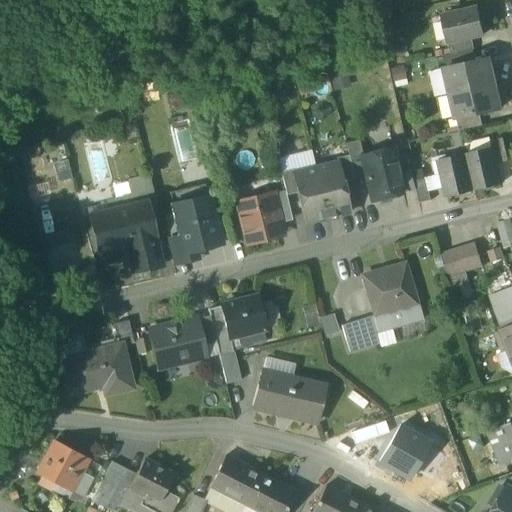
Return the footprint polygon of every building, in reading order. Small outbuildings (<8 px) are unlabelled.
[(442,16),(448,43),(471,38),(483,35),(477,8),(442,16)] [(448,43),(450,55),(473,50),(474,50),(471,38),(448,43)] [(444,57),(446,68),(475,62),(473,50),(450,55),(444,57)] [(444,69),(450,94),(494,84),(488,59),(475,62),(446,68),(444,69)] [(450,94),(444,69),(428,72),(434,98),(450,94)] [(500,109),(494,84),(450,94),(456,119),(479,114),(500,109)] [(456,119),(459,131),(460,131),(482,126),(479,114),(456,119)] [(492,149),(496,164),(508,162),(502,138),(491,141),(492,149)] [(347,156),(353,179),(365,176),(360,157),(362,156),(358,141),(345,144),(347,156)] [(392,149),(375,153),(382,157),(394,155),(392,149)] [(492,149),(465,155),(473,191),(501,184),(496,164),(492,149)] [(276,159),(280,172),(292,169),(293,173),(314,168),(310,151),(276,159)] [(365,176),(371,201),(403,194),(403,192),(398,174),(394,155),(382,157),(375,153),(362,156),(360,157),(365,176)] [(446,197),(473,191),(465,155),(438,162),(441,175),(444,189),(446,197)] [(337,162),(341,182),(353,179),(347,156),(335,159),(336,163),(337,162)] [(336,163),(314,168),(293,173),(292,173),(297,193),(305,224),(327,218),(349,213),(341,182),(337,162),(336,163)] [(284,192),(285,196),(297,193),(292,173),(293,173),(292,169),(280,172),(284,192)] [(403,192),(415,189),(414,181),(411,171),(398,174),(403,192)] [(121,196),(124,210),(127,210),(143,206),(144,207),(155,204),(148,175),(126,180),(130,194),(121,196)] [(441,175),(425,178),(429,193),(444,189),(441,175)] [(425,178),(414,181),(415,189),(419,204),(431,202),(429,193),(425,178)] [(46,182),(27,187),(32,206),(51,201),(46,182)] [(172,209),(173,209),(208,200),(205,185),(169,194),(172,209)] [(271,196),(278,224),(291,220),(285,196),(284,192),(271,195),(271,196)] [(238,204),(247,241),(280,233),(278,224),(271,196),(238,204)] [(218,243),(208,200),(173,209),(180,236),(180,238),(191,235),(194,249),(197,248),(218,243)] [(145,214),(151,235),(162,233),(155,204),(144,207),(145,214)] [(143,206),(127,210),(129,217),(145,214),(144,207),(143,206)] [(128,243),(134,270),(158,264),(151,235),(145,214),(129,217),(127,210),(124,210),(93,218),(101,249),(128,243)] [(511,225),(511,220),(495,224),(502,250),(511,247),(511,225)] [(167,239),(174,267),(200,261),(197,248),(194,249),(191,235),(180,238),(180,236),(167,239)] [(440,255),(448,278),(466,272),(482,267),(475,244),(440,255)] [(482,253),(484,263),(502,260),(501,250),(482,253)] [(363,280),(374,316),(374,317),(416,306),(404,264),(386,269),(387,273),(363,280)] [(466,272),(448,278),(452,291),(470,285),(466,272)] [(502,331),(511,326),(511,307),(506,291),(489,297),(501,331),(502,331)] [(262,330),(265,329),(259,305),(257,297),(219,307),(225,329),(212,332),(215,345),(218,354),(218,356),(231,353),(228,338),(262,330)] [(270,303),(259,305),(265,329),(276,327),(270,303)] [(318,320),(314,304),(301,307),(307,330),(320,326),(318,320)] [(421,321),(416,306),(374,317),(374,316),(370,317),(375,333),(391,329),(421,321)] [(208,316),(209,321),(212,332),(225,329),(219,307),(207,310),(208,316)] [(208,316),(178,324),(179,329),(196,325),(209,321),(208,316)] [(333,316),(318,320),(320,326),(323,338),(338,334),(333,316)] [(340,326),(348,353),(378,343),(375,333),(370,317),(340,326)] [(121,345),(121,346),(133,344),(133,341),(128,321),(113,325),(118,346),(121,345)] [(215,345),(212,332),(209,321),(196,325),(201,348),(215,345)] [(149,331),(158,368),(160,368),(158,363),(184,357),(185,362),(204,357),(201,348),(196,325),(179,329),(178,324),(149,331)] [(511,326),(502,331),(510,351),(511,356),(511,326)] [(391,329),(375,333),(378,343),(379,349),(395,345),(391,329)] [(231,353),(233,352),(265,344),(262,330),(228,338),(231,353)] [(142,339),(133,341),(133,344),(137,358),(146,356),(142,339)] [(102,387),(104,395),(131,389),(121,346),(121,345),(118,346),(62,359),(71,395),(102,387)] [(201,348),(204,357),(218,354),(215,345),(201,348)] [(511,356),(510,351),(496,356),(501,370),(511,374),(511,356)] [(218,356),(225,385),(240,381),(233,352),(231,353),(218,356)] [(160,368),(185,362),(184,357),(158,363),(160,368)] [(262,372),(289,379),(292,365),(265,358),(262,372)] [(253,408),(316,423),(324,387),(289,379),(262,372),(253,408)] [(384,421),(349,433),(353,445),(388,433),(384,421)] [(511,423),(503,426),(511,449),(511,423)] [(429,444),(399,426),(378,463),(408,480),(429,444)] [(503,464),(511,460),(511,449),(503,426),(490,431),(503,464)] [(41,477),(66,490),(76,473),(80,475),(81,472),(88,460),(53,442),(36,474),(41,477)] [(225,493),(245,503),(259,476),(247,470),(248,469),(225,458),(209,487),(224,495),(225,493)] [(128,489),(129,489),(144,497),(146,493),(160,500),(164,493),(173,476),(143,461),(136,475),(128,489)] [(90,501),(104,508),(125,470),(111,462),(90,501)] [(136,475),(125,470),(104,508),(111,511),(116,511),(119,508),(122,501),(129,489),(128,489),(136,475)] [(66,490),(41,477),(36,486),(50,493),(51,491),(71,502),(80,501),(93,479),(81,472),(80,475),(76,473),(66,490)] [(271,482),(259,476),(245,503),(262,511),(285,511),(295,493),(271,481),(271,482)] [(224,495),(209,487),(203,501),(206,502),(205,504),(221,511),(240,511),(245,503),(225,493),(224,495)] [(356,511),(360,506),(347,499),(348,498),(325,487),(312,511),(356,511)] [(153,511),(160,500),(146,493),(144,497),(129,489),(122,501),(141,511),(153,511)] [(511,511),(511,491),(506,489),(492,511),(511,511)] [(171,511),(178,500),(164,493),(160,500),(153,511),(171,511)] [(186,511),(201,511),(205,504),(206,502),(203,501),(193,497),(186,511)] [(126,511),(141,511),(122,501),(119,508),(126,511)] [(262,511),(245,503),(240,511),(262,511)]
